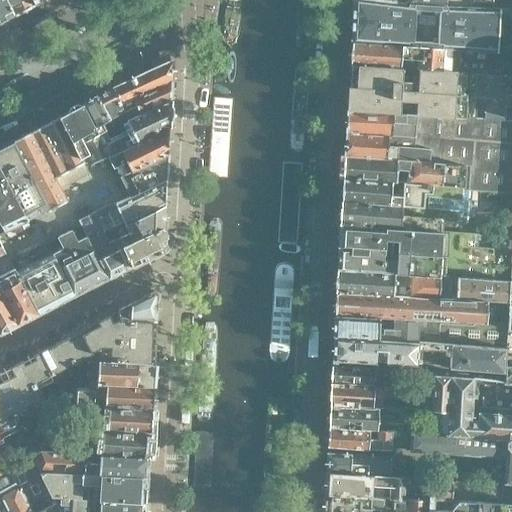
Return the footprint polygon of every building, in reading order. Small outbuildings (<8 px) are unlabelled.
[(5,0),(0,0),(0,22),(10,17),(9,16),(13,15),(14,15),(5,0)] [(34,4),(32,0),(5,0),(14,15),(34,4)] [(237,39),(237,38),(241,0),(224,0),(221,37),(221,39),(221,40),(222,42),(223,43),(224,44),(225,45),(226,46),(228,46),(229,46),(231,46),(232,46),(233,45),(234,44),(235,43),(236,42),(237,41),(237,39)] [(294,0),(294,2),(295,5),(296,8),(297,9),(300,11),(302,11),(305,11),(308,9),(309,8),(310,6),(311,3),(311,0),(294,0)] [(511,8),(492,7),(438,3),(396,0),(353,0),(352,42),(488,51),(496,51),(511,52),(511,8)] [(487,73),(488,51),(352,42),(351,64),(487,73)] [(511,52),(496,51),(495,73),(487,73),(351,64),(349,87),(348,109),(511,119),(511,52)] [(121,104),(171,81),(172,61),(113,88),(121,104)] [(170,100),(171,88),(171,81),(121,104),(124,110),(137,105),(141,112),(170,100)] [(124,110),(121,104),(113,88),(97,96),(113,126),(128,118),(124,110)] [(113,126),(97,96),(83,104),(99,133),(103,131),(113,126)] [(95,166),(169,127),(170,100),(141,112),(128,118),(134,129),(109,142),(103,131),(99,133),(83,142),(88,152),(95,166)] [(99,133),(83,104),(60,116),(81,156),(88,152),(83,142),(99,133)] [(207,177),(226,179),(232,107),(213,105),(207,177)] [(511,191),(511,119),(348,109),(347,132),(345,156),(460,163),(458,185),(458,188),(469,189),(511,191)] [(81,224),(166,179),(168,154),(167,153),(169,127),(95,166),(88,169),(81,156),(60,116),(14,141),(0,147),(0,166),(27,218),(32,216),(74,296),(109,278),(100,260),(91,243),(81,224)] [(396,181),(397,169),(405,169),(404,182),(458,185),(460,163),(345,156),(343,178),(391,181),(396,181)] [(279,238),(296,239),(301,160),(283,159),(279,238)] [(0,232),(27,218),(0,166),(0,232)] [(390,193),(391,181),(343,178),(342,200),(401,204),(402,194),(390,193)] [(91,243),(165,204),(166,179),(81,224),(91,243)] [(467,222),(469,189),(458,188),(458,185),(404,182),(403,182),(402,194),(401,204),(342,200),(340,223),(442,230),(442,221),(467,222)] [(100,260),(122,248),(162,227),(163,227),(165,204),(91,243),(100,260)] [(32,216),(27,218),(0,232),(0,237),(39,313),(60,303),(74,296),(32,216)] [(217,294),(217,293),(222,221),(222,220),(221,219),(220,218),(219,217),(218,216),(216,216),(215,216),(214,216),(212,216),(211,217),(210,218),(209,219),(209,220),(205,293),(205,294),(205,296),(206,297),(206,298),(207,299),(208,299),(210,300),(211,300),(212,300),(213,299),(215,299),(215,298),(216,297),(217,296),(217,294)] [(510,303),(511,264),(511,250),(477,248),(478,232),(442,230),(340,223),(338,268),(439,275),(456,276),(455,299),(486,301),(510,303)] [(162,251),(162,227),(122,248),(132,266),(162,251)] [(0,288),(18,324),(39,313),(0,237),(0,288)] [(132,266),(122,248),(100,260),(109,278),(132,266)] [(438,298),(439,275),(338,268),(336,292),(438,298)] [(276,290),(273,344),(273,345),(273,347),(274,348),(275,350),(276,351),(277,352),(278,352),(279,353),(281,353),(282,353),(284,352),(285,352),(286,351),(287,350),(288,348),(289,347),(289,345),(292,289),(291,288),(290,286),(289,285),(288,284),(286,284),(285,283),(283,283),(282,284),(280,284),(279,285),(278,286),(277,287),(276,289),(276,290)] [(0,333),(18,324),(0,288),(0,333)] [(156,319),(159,294),(159,293),(154,290),(154,291),(118,309),(118,310),(119,319),(156,319)] [(455,299),(438,298),(336,292),(335,314),(416,319),(439,320),(484,323),(486,301),(455,299)] [(155,363),(156,319),(119,319),(118,310),(79,330),(91,354),(94,360),(98,360),(98,358),(155,363)] [(415,335),(416,319),(335,314),(334,336),(427,342),(427,336),(415,335)] [(199,326),(198,327),(194,415),(195,416),(197,417),(198,418),(200,419),(202,419),(203,419),(205,419),(207,418),(208,417),(210,416),(211,415),(212,413),(217,325),(216,323),(215,322),(213,321),(212,321),(210,320),(209,320),(207,320),(206,320),(204,320),(203,321),(201,322),(200,323),(199,324),(199,326)] [(506,347),(507,329),(507,325),(484,323),(439,320),(437,343),(506,347)] [(35,383),(91,354),(79,330),(23,359),(35,383)] [(437,343),(427,342),(334,336),(332,360),(374,362),(374,352),(386,353),(385,363),(423,365),(449,368),(504,372),(505,367),(506,347),(437,343)] [(153,386),(155,363),(98,358),(98,360),(96,382),(153,386)] [(0,425),(45,402),(35,383),(23,359),(0,370),(0,425)] [(373,389),(374,368),(332,365),(330,387),(373,389)] [(511,367),(505,367),(504,372),(503,383),(511,383),(511,415),(478,413),(476,435),(469,435),(472,378),(433,375),(431,412),(446,412),(445,434),(444,437),(507,441),(507,449),(511,449),(511,367)] [(151,409),(153,386),(96,382),(88,381),(87,386),(76,385),(74,402),(76,402),(94,404),(94,394),(105,395),(104,405),(151,409)] [(372,401),(373,389),(330,387),(329,405),(387,409),(396,409),(396,402),(372,401)] [(265,475),(283,475),(287,395),(268,395),(265,475)] [(150,432),(151,409),(104,405),(94,404),(76,402),(74,425),(150,432)] [(375,430),(376,415),(386,416),(387,409),(329,405),(328,427),(371,429),(375,430)] [(193,486),(211,486),(212,421),(193,420),(193,486)] [(148,455),(149,437),(150,432),(74,425),(66,424),(64,448),(148,455)] [(370,439),(371,429),(328,427),(327,445),(390,449),(391,431),(379,430),(378,440),(370,439)] [(511,449),(507,449),(507,441),(444,437),(445,434),(409,432),(408,451),(505,458),(504,483),(504,484),(511,484),(511,449)] [(147,477),(148,456),(148,455),(64,448),(45,446),(28,456),(36,471),(147,477)] [(390,475),(392,458),(327,453),(326,472),(349,473),(349,472),(390,475)] [(58,511),(36,471),(28,456),(7,466),(8,468),(0,472),(0,505),(3,511),(58,511)] [(144,511),(145,502),(147,477),(36,471),(58,511),(144,511)] [(405,498),(406,475),(390,475),(349,472),(349,473),(326,472),(325,494),(360,496),(371,497),(371,485),(389,486),(388,497),(393,497),(405,498)] [(426,511),(428,500),(413,499),(414,490),(423,490),(423,476),(406,475),(405,498),(403,511),(426,511)] [(449,511),(452,480),(429,479),(428,500),(426,511),(449,511)] [(474,511),(475,505),(460,504),(461,501),(462,501),(464,501),(465,500),(465,499),(466,498),(467,481),(452,480),(449,511),(474,511)] [(497,511),(498,508),(499,508),(501,483),(495,482),(495,484),(486,483),(485,499),(485,500),(485,501),(485,502),(486,503),(488,503),(489,504),(489,507),(475,505),(474,511),(497,511)] [(511,511),(511,484),(504,484),(504,483),(501,483),(499,508),(498,508),(497,511),(511,511)] [(359,509),(360,496),(325,494),(323,511),(386,511),(387,498),(371,497),(370,509),(359,509)] [(403,511),(405,498),(393,497),(393,507),(394,511),(386,511),(403,511)]
